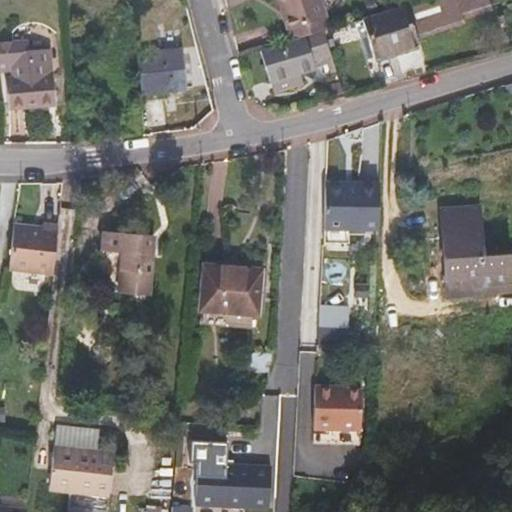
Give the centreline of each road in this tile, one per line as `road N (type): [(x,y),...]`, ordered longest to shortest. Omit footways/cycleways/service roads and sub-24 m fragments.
road 1 (residential): [(511,67),(236,138)]
road 2 (residential): [(236,138),(0,160)]
road 3 (track): [(511,436),(382,511)]
road 4 (residential): [(204,0),(236,138)]
